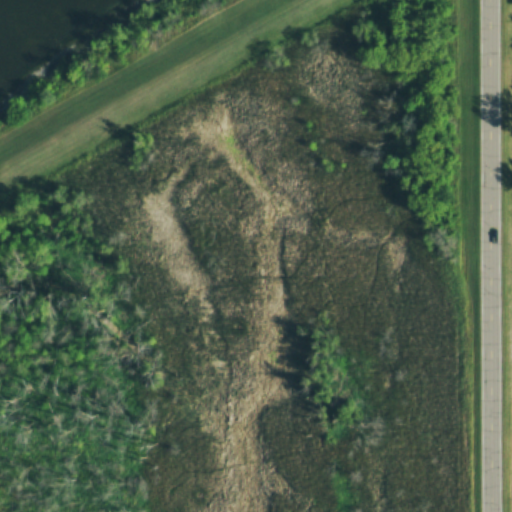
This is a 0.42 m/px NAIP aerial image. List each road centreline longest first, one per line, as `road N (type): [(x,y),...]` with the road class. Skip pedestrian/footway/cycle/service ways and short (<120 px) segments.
road 1 (secondary): [(490,511),(491,0)]
road 2 (track): [(299,0),(0,166)]
road 3 (residential): [(492,344),(328,344),(228,331),(180,303)]
